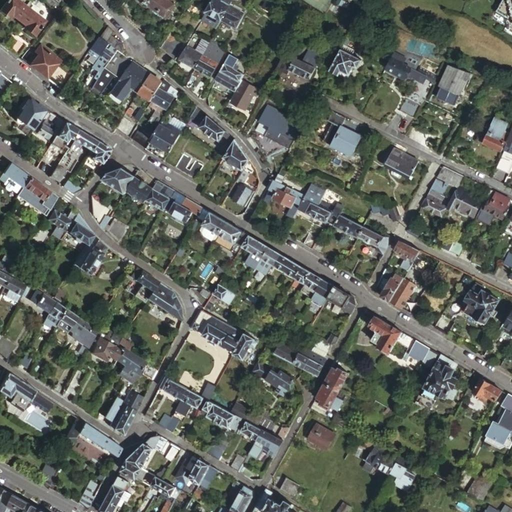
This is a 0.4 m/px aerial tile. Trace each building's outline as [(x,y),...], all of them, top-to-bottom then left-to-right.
[(13,16),(19,21),(28,9),(17,0),(8,0),(0,11),(11,18),(13,16)] [(39,9),(44,3),(40,0),(34,0),(33,3),(39,9)] [(144,3),(153,9),(158,0),(145,0),(146,0),(144,3)] [(158,0),(153,9),(161,15),(163,12),(169,16),(177,4),(171,0),(158,0)] [(230,4),(231,0),(221,0),(222,0),(221,0),(212,0),(207,11),(222,19),(230,4)] [(511,0),(499,0),(511,8),(511,10),(508,17),(511,19),(511,0)] [(230,4),(222,19),(237,27),(245,13),(230,4)] [(28,9),(19,21),(25,25),(24,27),(26,29),(35,35),(42,26),(42,25),(44,21),(28,9)] [(222,19),(207,11),(203,19),(218,26),(222,19)] [(116,32),(110,25),(102,37),(109,41),(116,32)] [(181,59),(197,67),(211,39),(205,36),(205,37),(196,31),(181,59)] [(114,35),(116,32),(109,41),(114,44),(123,51),(125,52),(127,49),(125,42),(114,35)] [(185,41),(171,33),(162,48),(176,56),(185,41)] [(109,41),(102,37),(91,53),(102,60),(114,44),(109,41)] [(10,50),(18,57),(27,44),(20,38),(10,50)] [(211,75),(226,47),(211,39),(197,67),(211,75)] [(123,51),(114,44),(102,60),(101,61),(110,68),(115,62),(123,51)] [(30,66),(46,79),(59,62),(40,46),(35,52),(39,55),(30,66)] [(417,69),(423,56),(396,46),(385,67),(407,78),(412,67),(417,69)] [(365,59),(343,47),(331,69),(341,74),(343,70),(351,74),(356,65),(360,67),(365,59)] [(303,60),(317,65),(322,55),(307,49),(303,60)] [(39,55),(35,52),(27,64),(30,66),(39,55)] [(242,77),(245,72),(235,66),(239,57),(231,53),(218,79),(236,89),(238,85),(241,79),(242,77)] [(310,78),(316,67),(296,56),(290,67),(286,65),(280,76),(282,82),(304,93),(309,91),(315,81),(310,78)] [(153,73),(136,60),(128,71),(123,77),(121,80),(142,91),(153,73)] [(128,71),(115,62),(110,68),(123,77),(128,71)] [(461,94),(468,78),(448,69),(441,85),(461,94)] [(164,79),(153,73),(142,91),(153,97),(164,79)] [(170,91),(173,85),(165,77),(164,79),(153,97),(169,105),(175,94),(170,91)] [(187,85),(200,97),(206,85),(191,77),(187,85)] [(262,87),(242,77),(241,79),(261,90),(262,87)] [(258,95),(261,90),(241,79),(238,85),(239,86),(240,85),(254,93),(258,95)] [(363,104),(372,86),(361,81),(352,98),(363,104)] [(247,107),(254,93),(240,85),(239,86),(233,99),(247,107)] [(210,104),(222,114),(228,103),(210,94),(209,97),(210,104)] [(43,116),(48,109),(31,96),(23,107),(21,106),(14,115),(33,128),(43,116)] [(414,117),(420,104),(406,97),(400,110),(414,117)] [(266,134),(290,146),(302,122),(268,104),(259,121),(270,127),(266,134)] [(227,133),(228,131),(197,105),(192,114),(203,121),(201,125),(220,139),(225,131),(227,133)] [(182,131),(186,123),(171,107),(159,126),(165,130),(169,123),(182,131)] [(65,120),(48,109),(43,116),(45,117),(37,132),(47,138),(56,124),(60,128),(65,120)] [(343,126),(347,117),(333,110),(329,119),(332,121),(324,138),(353,153),(362,136),(343,126)] [(503,138),(509,122),(496,116),(491,130),(489,129),(487,135),(481,132),(478,139),(502,149),(506,140),(503,138)] [(116,129),(126,137),(133,126),(123,118),(116,129)] [(79,129),(65,120),(60,128),(52,142),(61,148),(64,143),(69,146),(79,129)] [(98,141),(79,129),(69,146),(75,151),(81,144),(90,150),(98,141)] [(132,142),(144,152),(150,141),(151,139),(139,131),(132,142)] [(511,166),(511,132),(497,167),(509,173),(511,166)] [(244,168),(250,157),(237,138),(236,137),(225,155),(239,164),(244,168)] [(112,150),(98,141),(90,150),(95,154),(91,159),(101,164),(112,150)] [(144,152),(164,161),(169,152),(150,141),(144,152)] [(15,153),(22,158),(30,147),(23,142),(15,153)] [(411,177),(420,160),(395,147),(386,164),(411,177)] [(41,159),(48,164),(55,153),(48,148),(41,159)] [(174,168),(182,172),(190,159),(183,154),(174,168)] [(186,174),(193,179),(201,165),(194,161),(186,174)] [(20,185),(27,175),(9,162),(0,174),(0,181),(4,184),(9,177),(20,185)] [(66,169),(59,163),(51,176),(58,180),(66,169)] [(239,164),(235,170),(240,175),(246,176),(249,171),(244,168),(239,164)] [(464,175),(445,165),(438,175),(459,185),(460,183),(464,175)] [(107,174),(102,181),(124,194),(125,192),(133,179),(133,178),(122,169),(107,174)] [(228,181),(234,185),(238,179),(231,175),(228,181)] [(43,199),(49,190),(29,176),(23,185),(43,199)] [(14,193),(20,185),(9,177),(4,184),(3,185),(5,187),(4,189),(3,192),(8,195),(11,194),(12,192),(14,193)] [(234,185),(228,194),(245,204),(254,189),(242,182),(245,177),(239,177),(238,179),(234,185)] [(83,189),(69,178),(63,186),(73,193),(83,189)] [(133,179),(125,192),(129,194),(131,200),(136,198),(145,203),(146,200),(152,190),(146,186),(146,185),(140,182),(139,183),(133,179)] [(308,195),(274,179),(268,190),(276,193),(273,197),(291,206),(293,207),(295,203),(301,206),(308,195)] [(329,187),(314,180),(308,191),(323,198),(329,187)] [(164,185),(157,181),(152,190),(146,200),(163,210),(164,208),(175,191),(168,187),(164,195),(159,193),(164,185)] [(468,187),(460,183),(459,185),(451,202),(448,208),(455,211),(457,208),(474,217),(482,200),(465,192),(468,187)] [(168,187),(164,185),(159,193),(164,195),(168,187)] [(445,209),(447,210),(448,208),(451,202),(445,199),(447,195),(440,192),(441,189),(433,185),(422,205),(442,214),(445,209)] [(486,198),(491,188),(488,186),(483,196),(486,198)] [(508,206),(511,198),(492,189),(488,196),(491,198),(486,208),(483,207),(475,223),(485,228),(493,212),(505,218),(511,207),(508,206)] [(276,193),(268,190),(263,200),(270,204),(273,197),(276,193)] [(175,191),(164,208),(186,221),(192,212),(198,216),(203,208),(191,201),(187,208),(181,205),(185,198),(175,191)] [(368,194),(369,197),(373,209),(381,206),(379,200),(376,192),(368,194)] [(110,218),(114,211),(91,195),(93,214),(105,228),(110,219),(110,218)] [(337,209),(308,195),(301,206),(299,210),(328,223),(330,220),(335,212),(337,209)] [(191,201),(185,198),(181,205),(187,208),(191,201)] [(383,215),(391,213),(389,206),(386,198),(379,200),(381,206),(382,210),(383,215)] [(287,213),(295,218),(299,210),(301,206),(295,203),(293,207),(291,206),(287,213)] [(401,217),(400,213),(397,204),(389,206),(391,213),(394,220),(401,217)] [(72,220),(77,212),(74,208),(71,209),(66,217),(54,209),(48,219),(56,225),(52,232),(60,237),(72,220)] [(203,208),(198,216),(195,221),(199,223),(218,235),(226,222),(203,208)] [(88,242),(94,234),(77,212),(72,220),(74,221),(68,230),(88,242)] [(360,238),(366,227),(335,212),(330,220),(336,224),(336,226),(360,238)] [(265,214),(252,220),(255,227),(268,222),(265,214)] [(114,221),(110,219),(105,228),(105,229),(121,243),(131,225),(117,216),(114,221)] [(195,221),(191,228),(195,230),(199,223),(195,221)] [(408,232),(418,236),(423,226),(414,221),(408,232)] [(249,236),(226,222),(218,235),(241,248),(242,247),(249,236)] [(48,230),(40,225),(33,235),(41,241),(48,230)] [(385,237),(366,227),(360,238),(379,247),(376,251),(384,256),(395,237),(387,233),(385,237)] [(312,250),(317,241),(320,237),(311,232),(304,245),(312,250)] [(94,264),(107,246),(94,234),(88,242),(75,262),(94,278),(100,269),(94,264)] [(268,247),(249,236),(242,247),(262,259),(268,247)] [(449,250),(459,254),(465,242),(455,237),(449,250)] [(420,249),(400,239),(396,249),(399,250),(398,253),(400,254),(400,255),(407,258),(407,257),(410,259),(411,257),(415,258),(420,249)] [(312,250),(319,254),(325,245),(317,241),(312,250)] [(281,255),(268,247),(262,259),(274,266),(281,255)] [(287,274),(294,263),(283,256),(277,268),(287,274)] [(274,266),(262,259),(258,266),(269,273),(274,266)] [(10,269),(11,268),(0,260),(0,282),(5,285),(13,270),(10,269)] [(298,280),(304,269),(294,263),(287,274),(298,280)] [(355,275),(369,283),(376,271),(362,263),(355,275)] [(161,283),(138,267),(132,277),(146,286),(138,297),(146,303),(150,299),(161,283)] [(184,268),(176,281),(186,288),(195,274),(184,268)] [(395,273),(386,268),(382,274),(391,279),(395,273)] [(305,285),(312,273),(304,269),(298,280),(305,285)] [(21,294),(26,283),(17,279),(19,274),(13,270),(5,285),(10,288),(21,294)] [(323,280),(312,273),(305,285),(299,296),(303,299),(306,293),(304,291),(307,286),(317,291),(323,280)] [(390,301),(395,292),(403,278),(395,273),(391,279),(381,296),(390,301)] [(415,284),(403,278),(395,292),(407,299),(415,284)] [(311,302),(323,309),(329,298),(335,287),(323,280),(317,291),(311,302)] [(476,282),(465,299),(470,302),(468,305),(479,312),(478,314),(484,318),(486,316),(488,317),(490,313),(493,308),(494,309),(494,308),(500,299),(483,289),(484,287),(476,282)] [(173,290),(161,283),(150,299),(169,312),(171,309),(178,300),(173,290)] [(221,283),(211,299),(217,303),(221,297),(229,303),(236,293),(221,283)] [(56,301),(56,300),(33,284),(26,295),(48,312),(56,301)] [(65,290),(60,287),(55,296),(60,299),(65,290)] [(352,314),(356,306),(354,299),(335,287),(329,298),(344,308),(343,309),(352,314)] [(21,294),(10,288),(7,295),(17,301),(21,294)] [(249,300),(256,304),(259,299),(252,294),(249,300)] [(181,307),(178,300),(171,309),(182,316),(181,307)] [(57,319),(65,308),(56,301),(48,312),(57,319)] [(90,341),(97,331),(65,308),(57,319),(54,325),(65,332),(67,330),(78,337),(70,352),(81,358),(90,341)] [(215,317),(202,309),(196,321),(202,325),(208,328),(215,317)] [(402,332),(376,316),(370,326),(375,329),(376,333),(372,340),(378,344),(378,345),(385,349),(387,352),(388,350),(390,351),(402,332)] [(246,335),(215,317),(208,328),(203,335),(235,354),(246,335)] [(286,318),(278,331),(289,337),(294,330),(304,336),(307,331),(286,318)] [(202,325),(196,321),(193,327),(199,331),(202,325)] [(399,340),(411,347),(416,339),(403,332),(399,340)] [(327,342),(334,346),(339,338),(332,334),(327,342)] [(255,341),(246,335),(235,354),(244,360),(251,349),(255,351),(258,345),(255,342),(255,341)] [(315,347),(327,353),(331,346),(315,337),(311,344),(315,347)] [(0,351),(0,352),(7,357),(14,342),(8,338),(0,351)] [(108,355),(117,359),(123,348),(98,338),(91,353),(106,360),(108,355)] [(286,359),(291,349),(281,343),(282,340),(279,338),(274,346),(277,348),(275,353),(286,359)] [(430,348),(417,340),(409,355),(422,363),(430,348)] [(147,362),(123,347),(123,348),(117,359),(126,365),(137,372),(134,377),(137,378),(141,371),(147,362)] [(294,364),(304,369),(312,352),(303,347),(299,354),(294,364)] [(315,347),(313,349),(313,350),(325,358),(327,353),(315,347)] [(299,354),(291,349),(286,359),(294,364),(299,354)] [(27,350),(20,362),(27,366),(34,354),(27,350)] [(304,369),(317,377),(327,359),(325,358),(313,350),(312,352),(304,369)] [(511,373),(511,371),(511,355),(507,353),(499,366),(511,373)] [(441,355),(426,386),(434,390),(435,392),(438,394),(441,394),(448,398),(449,396),(453,398),(456,392),(456,391),(456,390),(456,389),(456,388),(455,388),(454,386),(458,378),(451,375),(456,364),(441,355)] [(141,371),(154,377),(158,369),(147,361),(147,362),(141,371)] [(276,373),(259,363),(254,372),(279,387),(281,384),(289,389),(294,380),(281,372),(279,375),(276,373)] [(137,372),(126,365),(124,370),(134,377),(137,372)] [(87,371),(80,366),(67,387),(74,392),(87,371)] [(339,389),(348,372),(339,367),(338,369),(333,366),(325,381),(339,389)] [(8,372),(0,386),(0,390),(9,396),(7,398),(23,409),(26,405),(36,390),(8,372)] [(502,391),(474,375),(465,393),(472,396),(474,392),(480,395),(478,398),(485,401),(488,396),(496,400),(502,391)] [(187,388),(166,376),(161,386),(181,398),(187,388)] [(210,398),(217,385),(209,381),(203,392),(202,394),(210,398)] [(336,396),(339,389),(325,381),(317,395),(322,398),(321,401),(322,401),(321,404),(328,408),(330,406),(330,405),(338,409),(343,400),(336,396)] [(426,386),(423,391),(433,396),(435,392),(434,390),(426,386)] [(109,425),(123,433),(143,396),(131,388),(127,395),(112,421),(109,425)] [(201,411),(207,399),(187,388),(181,398),(196,407),(194,410),(195,415),(198,417),(201,411)] [(36,390),(26,405),(43,417),(47,412),(53,402),(36,390)] [(127,395),(120,391),(105,416),(112,421),(127,395)] [(511,440),(511,396),(508,395),(502,405),(508,408),(492,436),(509,446),(511,440)] [(242,417),(250,403),(241,397),(233,411),(242,417)] [(241,417),(209,400),(207,399),(201,411),(207,414),(206,415),(226,427),(227,426),(232,429),(233,430),(241,417)] [(70,413),(53,402),(47,412),(51,415),(48,418),(61,426),(70,413)] [(261,409),(250,403),(242,417),(253,423),(261,409)] [(154,409),(150,406),(144,416),(150,419),(153,415),(152,412),(154,409)] [(165,413),(159,424),(165,428),(171,417),(165,413)] [(336,413),(332,420),(345,427),(349,420),(336,413)] [(171,417),(165,428),(172,432),(179,419),(172,415),(171,417)] [(251,441),(258,427),(241,417),(233,430),(232,429),(231,432),(236,435),(237,433),(251,441)] [(62,446),(68,450),(78,433),(84,423),(77,418),(65,437),(67,438),(62,446)] [(316,422),(308,438),(327,448),(335,433),(316,422)] [(84,423),(78,433),(115,459),(121,448),(84,423)] [(276,454),(283,440),(258,427),(251,441),(246,452),(253,456),(261,442),(267,446),(265,448),(276,454)] [(359,433),(354,430),(351,435),(357,438),(359,433)] [(205,449),(204,451),(219,460),(230,435),(223,432),(217,444),(205,449)] [(152,436),(128,458),(143,467),(161,435),(152,436)] [(366,461),(376,442),(368,438),(367,441),(360,437),(351,453),(366,461)] [(183,447),(173,441),(169,447),(179,453),(183,447)] [(379,468),(386,456),(381,453),(385,447),(376,442),(366,461),(362,467),(369,471),(372,464),(379,468)] [(390,449),(386,456),(379,468),(389,474),(391,471),(399,455),(390,449)] [(237,453),(230,467),(237,471),(241,464),(244,457),(237,453)] [(199,482),(210,464),(195,455),(191,461),(187,458),(176,476),(185,482),(188,477),(198,483),(199,482)] [(399,455),(391,471),(397,475),(402,477),(412,482),(416,474),(406,469),(407,467),(410,461),(399,455)] [(143,467),(128,458),(120,471),(131,478),(132,475),(137,477),(143,467)] [(220,470),(210,464),(199,482),(206,486),(216,471),(220,470)] [(241,464),(237,471),(249,478),(253,471),(241,464)] [(45,475),(51,480),(57,473),(51,468),(45,475)] [(428,480),(431,473),(425,469),(421,476),(428,480)] [(157,475),(163,478),(167,472),(162,470),(161,470),(157,475)] [(102,482),(106,474),(101,471),(96,479),(102,482)] [(131,478),(120,471),(118,475),(129,481),(131,478)] [(163,478),(157,475),(151,486),(174,498),(176,494),(179,488),(163,478)] [(480,500),(489,483),(475,475),(466,492),(480,500)] [(40,477),(37,483),(47,488),(49,484),(50,482),(40,477)] [(286,477),(279,489),(292,497),(299,484),(286,477)] [(412,482),(402,477),(399,482),(409,487),(412,482)] [(89,482),(76,505),(83,509),(88,507),(93,498),(90,496),(96,486),(89,482)] [(101,511),(112,511),(117,503),(123,494),(125,489),(114,483),(100,508),(101,511)] [(0,484),(0,510),(2,511),(4,511),(14,493),(0,484)] [(49,484),(47,488),(53,492),(56,487),(49,484)] [(252,490),(244,485),(242,488),(240,487),(237,488),(232,496),(234,499),(235,500),(231,508),(238,511),(243,511),(253,494),(252,490)] [(205,491),(196,486),(186,501),(192,505),(198,495),(201,497),(205,491)] [(295,511),(289,508),(292,503),(285,498),(282,504),(270,497),(273,492),(266,487),(255,507),(261,510),(261,511),(263,511),(295,511)] [(22,497),(14,493),(4,511),(24,511),(30,502),(22,497)] [(123,494),(117,503),(122,505),(127,496),(123,494)] [(176,494),(174,498),(172,501),(182,508),(186,501),(176,494)] [(348,511),(352,507),(344,501),(336,511),(348,511)] [(47,511),(48,511),(38,507),(30,502),(24,511),(47,511)]
